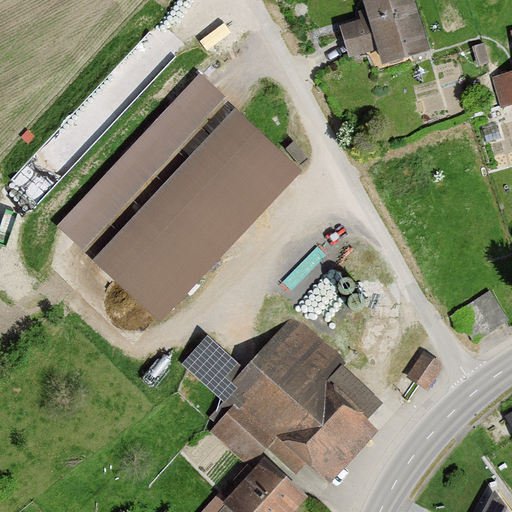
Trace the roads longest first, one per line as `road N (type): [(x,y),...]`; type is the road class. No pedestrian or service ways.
road 1 (residential): [(476,389),(250,0)]
road 2 (secondary): [(379,511),(446,414),(476,389)]
